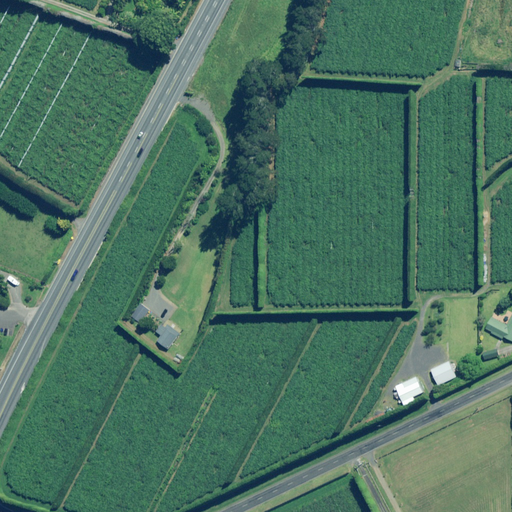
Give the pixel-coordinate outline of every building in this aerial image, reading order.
[(464,58),(457,57),(455,68),(462,69),(464,58)] [(149,310),(140,303),(131,316),(140,323),(149,310)] [(487,329),(493,332),(492,333),(504,339),(504,338),(505,337),(511,340),(511,317),(508,325),(494,317),(487,329)] [(182,333),(171,324),(167,328),(164,325),(158,331),(163,335),(159,340),(169,349),(182,333)] [(496,357),(494,350),(485,353),(486,359),(496,357)] [(458,377),(451,361),(433,370),(440,385),(458,377)] [(427,396),(419,376),(398,385),(406,405),(427,396)]
